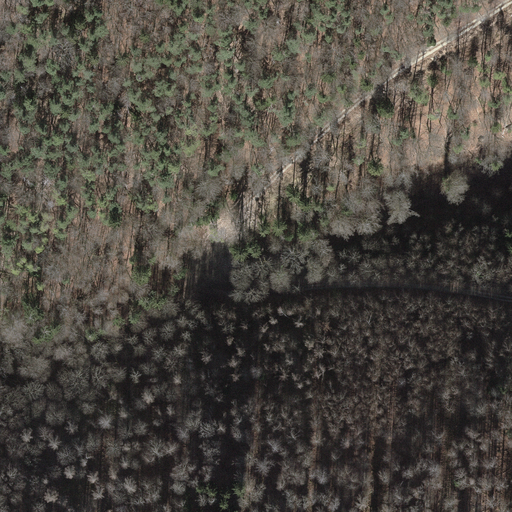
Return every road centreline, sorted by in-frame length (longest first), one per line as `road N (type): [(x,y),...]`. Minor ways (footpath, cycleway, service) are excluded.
road 1 (track): [(511,0),(352,108),(238,213),(203,261),(208,285),(223,295),(345,282),(511,299)]
road 2 (track): [(208,285),(408,175),(511,146)]
